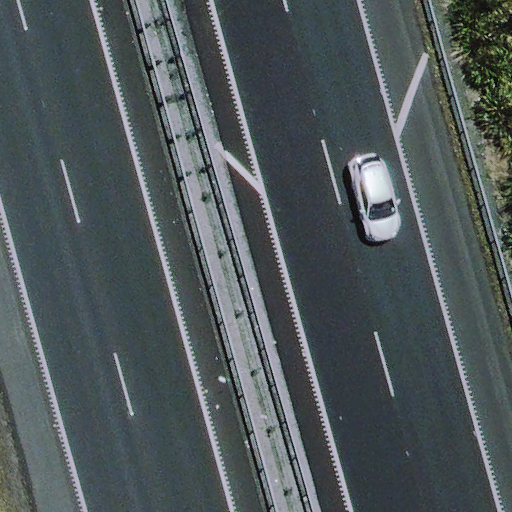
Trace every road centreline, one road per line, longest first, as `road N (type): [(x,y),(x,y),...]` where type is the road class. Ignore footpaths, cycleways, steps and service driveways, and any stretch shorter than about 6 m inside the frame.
road 1 (motorway): [(200,511),(54,0)]
road 2 (motorway): [(316,0),(457,511)]
